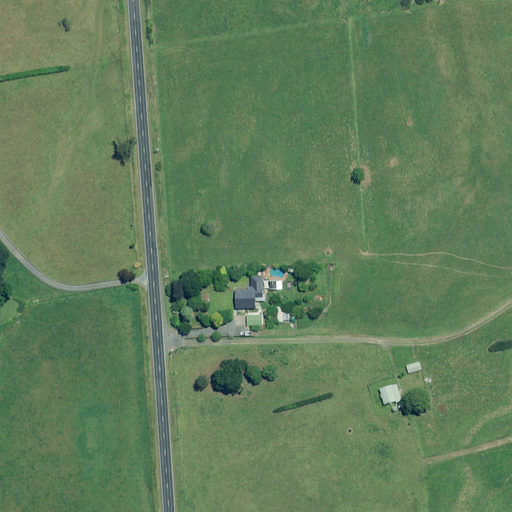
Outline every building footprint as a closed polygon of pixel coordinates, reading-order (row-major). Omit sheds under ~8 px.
[(264,277),(253,277),(253,290),(236,290),(237,308),(257,308),(257,301),(266,301),(266,294),(264,294),(264,277)] [(283,290),(283,281),(270,281),(270,289),(283,290)] [(284,307),(274,307),(274,322),(284,322),(284,320),(290,320),(290,311),(284,311),(284,307)] [(263,325),(263,315),(247,315),(247,325),(263,325)] [(422,370),(420,362),(407,366),(410,373),(422,370)] [(397,402),(392,386),(381,389),(385,405),(397,402)]
